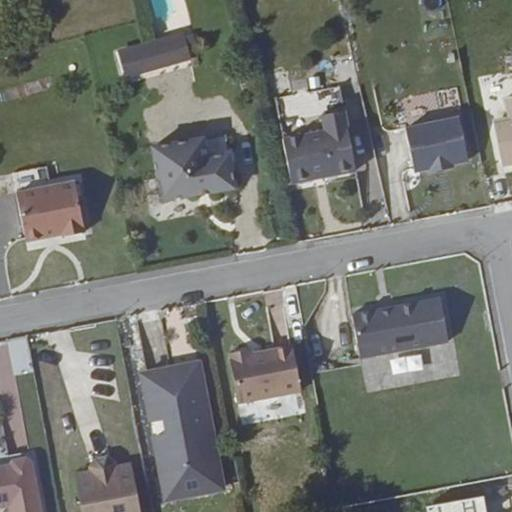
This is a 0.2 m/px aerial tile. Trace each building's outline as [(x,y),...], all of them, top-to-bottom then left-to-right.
[(160,61),(212,52),(210,36),(158,44),(160,61)] [(143,63),(160,61),(158,44),(141,47),(143,63)] [(330,175),(363,169),(352,109),(329,114),(332,130),(290,136),(298,182),(320,177),(320,172),(329,171),(330,175)] [(329,114),(287,122),(290,136),(332,130),(329,114)] [(458,164),(474,162),(466,118),(411,127),(418,172),(435,169),(435,171),(459,168),(458,164)] [(511,121),(503,123),(509,161),(511,160),(511,121)] [(172,199),(246,185),(237,134),(163,147),(172,199)] [(73,235),(94,231),(86,183),(28,194),(36,241),(73,233),(73,235)] [(275,236),(284,235),(282,218),(273,219),(275,236)] [(367,357),(456,344),(450,299),(361,312),(367,357)] [(247,401),(310,390),(303,346),(260,352),(260,348),(238,351),(247,401)] [(208,380),(204,361),(180,365),(182,384),(208,380)] [(208,380),(182,384),(180,365),(149,371),(154,406),(169,405),(172,421),(158,423),(166,471),(186,468),(190,492),(227,485),(223,460),(220,460),(217,443),(219,443),(216,424),(213,424),(210,407),(212,407),(208,380)] [(56,511),(47,457),(42,454),(28,456),(26,460),(0,465),(0,504),(25,500),(26,511),(56,511)] [(119,466),(117,460),(113,456),(102,457),(98,463),(98,470),(80,473),(87,511),(145,511),(138,462),(119,466)] [(171,496),(190,492),(186,468),(166,471),(171,496)]
